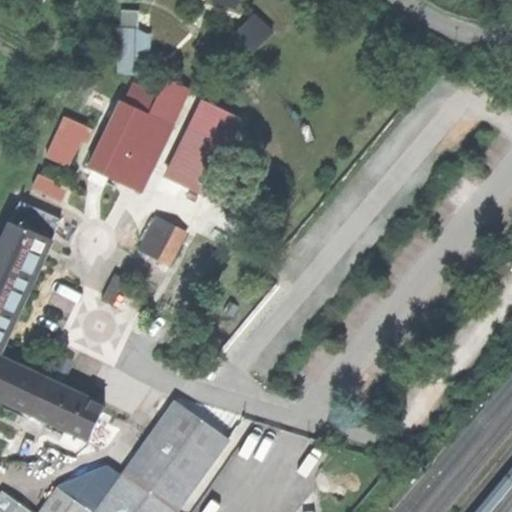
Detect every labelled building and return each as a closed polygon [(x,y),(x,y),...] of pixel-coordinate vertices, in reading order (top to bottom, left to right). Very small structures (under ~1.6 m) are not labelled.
[(123,10),(124,73),(139,72),(138,51),(154,50),(153,9),(123,10)] [(259,13),(241,32),(258,49),(276,31),(259,13)] [(140,53),(140,71),(154,71),(153,53),(140,53)] [(127,100),(95,168),(147,192),(178,124),(127,100)] [(92,128),(69,117),(51,154),(75,165),(92,128)] [(72,185),(43,172),(36,188),(64,201),(72,185)] [(56,236),(65,218),(27,201),(19,218),(56,236)] [(139,247),(152,255),(171,223),(158,216),(139,247)] [(0,355),(0,354),(56,236),(19,218),(0,257),(0,395),(91,439),(100,421),(107,406),(0,355)] [(168,265),(187,233),(171,223),(152,255),(168,265)] [(0,511),(179,511),(180,511),(195,491),(233,438),(179,400),(141,452),(126,473),(97,511),(95,511),(59,486),(40,511),(36,511),(5,489),(0,496),(0,511)] [(113,463),(59,486),(95,511),(97,511),(126,473),(113,463)]
